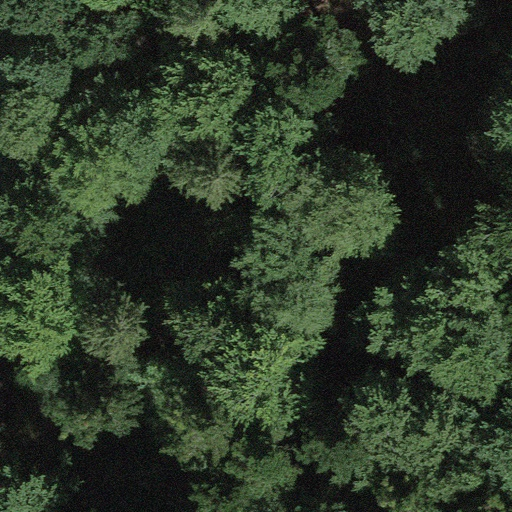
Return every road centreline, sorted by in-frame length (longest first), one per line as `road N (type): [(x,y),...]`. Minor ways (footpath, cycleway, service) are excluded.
road 1 (track): [(0,171),(48,111),(181,0)]
road 2 (track): [(0,118),(44,0)]
